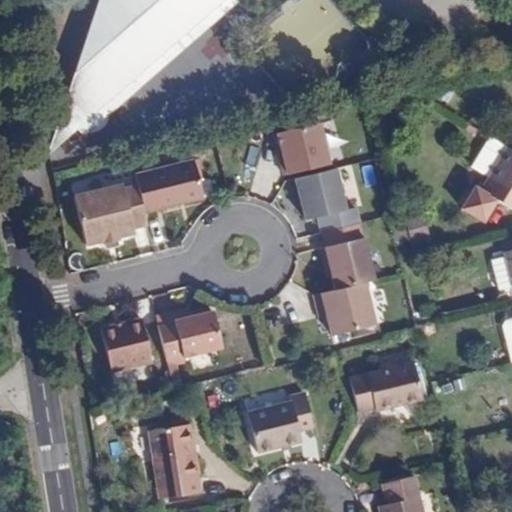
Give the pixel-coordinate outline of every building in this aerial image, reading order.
[(98,0),(47,154),(80,127),(86,135),(90,131),(97,130),(102,129),(107,125),(109,121),(111,112),(142,85),(136,77),(193,29),(199,29),(200,10),(213,0),(218,0),(222,4),(226,0),(98,0)] [(136,77),(142,85),(186,48),(240,1),(238,0),(226,0),(222,4),(218,0),(213,0),(200,10),(199,29),(193,29),(136,77)] [(471,168),(487,178),(506,146),(489,136),(471,168)] [(511,150),(506,146),(487,178),(497,185),(490,196),(511,209),(511,150)] [(194,160),(135,175),(137,186),(144,213),(204,199),(194,160)] [(336,169),(296,178),(306,220),(346,209),(336,169)] [(122,184),(74,197),(86,245),(102,241),(103,244),(118,241),(117,237),(134,233),(133,228),(147,224),(144,213),(137,186),(123,189),(122,184)] [(358,224),(322,233),(325,247),(319,249),(323,265),(328,264),(331,277),(334,290),(364,283),(374,280),(363,238),(362,238),(358,224)] [(511,250),(502,253),(511,287),(511,286),(511,250)] [(328,264),(323,265),(326,278),(331,277),(328,264)] [(334,290),(313,295),(317,311),(324,309),(326,316),(331,336),(374,325),(364,283),(334,290)] [(324,309),(317,311),(319,318),(326,316),(324,309)] [(212,311),(157,325),(166,361),(221,348),(212,311)] [(511,361),(511,318),(504,320),(501,325),(511,362),(511,361)] [(141,319),(100,329),(111,372),(151,362),(143,328),(141,319)] [(351,377),(358,410),(375,407),(377,412),(424,400),(414,362),(351,377)] [(298,429),(310,427),(302,393),(288,396),(290,402),(245,412),(255,450),(300,440),(298,429)] [(160,495),(199,490),(188,420),(150,427),(160,495)] [(422,511),(414,474),(384,481),(387,501),(379,502),(381,511),(422,511)]
